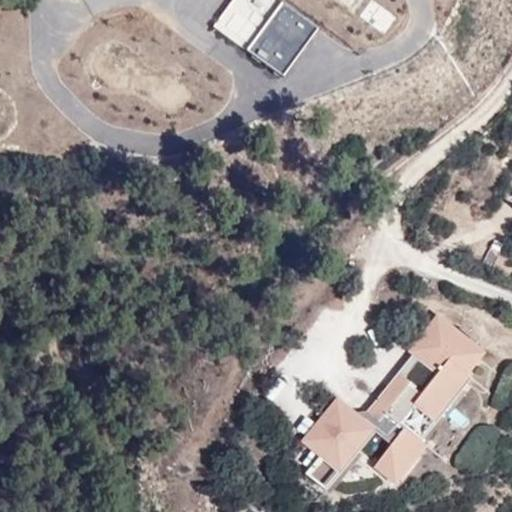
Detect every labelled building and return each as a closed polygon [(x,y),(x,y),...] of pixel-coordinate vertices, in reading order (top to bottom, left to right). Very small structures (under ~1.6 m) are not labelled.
[(281,0),(233,0),(214,27),(284,77),(319,27),(281,0)] [(339,0),(352,9),(358,0),(339,0)] [(369,0),(368,0),(358,15),(384,32),(394,17),(369,0)] [(464,371),(482,347),(430,310),(402,350),(406,353),(363,412),(355,414),(333,398),(298,446),(318,461),(305,479),(328,495),(373,434),(390,445),(373,469),(397,487),(427,445),(421,440),(469,373),(464,371)] [(454,458),(472,474),(501,442),(482,425),(454,458)]
